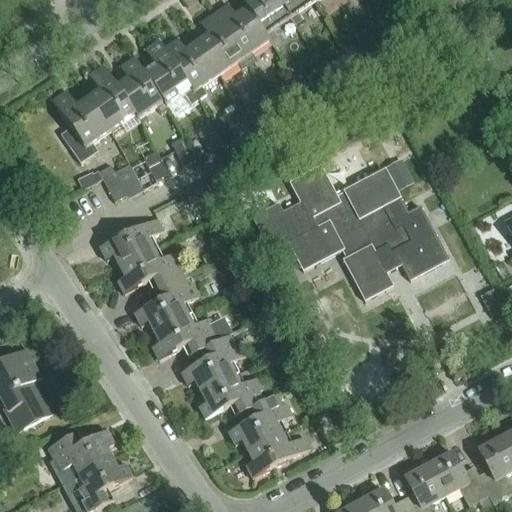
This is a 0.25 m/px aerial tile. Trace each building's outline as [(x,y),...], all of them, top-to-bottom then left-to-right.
[(273,34),(290,22),(274,0),(236,0),(245,12),(246,12),(269,45),(270,46),(278,40),(273,34)] [(298,16),(315,5),(312,0),(274,0),(290,22),(295,29),(304,24),(298,16)] [(212,18),(244,62),(248,69),(257,63),(252,56),(269,45),(246,12),(245,12),(234,20),(226,8),(212,18)] [(219,79),(237,66),(242,73),(248,69),(244,62),(212,18),(199,27),(207,39),(196,47),(219,79)] [(379,54),(366,31),(354,38),(359,49),(366,61),(379,54)] [(202,91),(219,79),(196,47),(185,54),(177,42),(163,51),(191,93),(196,100),(199,103),(206,97),(202,91)] [(190,104),(196,100),(191,93),(163,51),(158,44),(144,54),(156,70),(145,77),(144,78),(167,110),(185,97),(190,104)] [(359,49),(345,57),(358,82),(373,74),(366,61),(359,49)] [(139,123),(157,111),(162,118),(169,113),(167,110),(144,78),(145,77),(133,61),(119,71),(127,83),(116,90),(137,119),(139,123)] [(317,71),(330,94),(342,88),(330,64),(317,71)] [(141,125),(139,123),(137,119),(116,90),(102,69),(88,79),(99,96),(88,103),(111,136),(129,124),(134,130),(141,125)] [(318,101),(330,94),(317,71),(305,77),(318,101)] [(265,99),(277,122),(289,116),(277,92),(265,99)] [(98,156),(93,148),(111,136),(88,103),(77,111),(66,95),(52,104),(71,132),(61,139),(81,168),(98,156)] [(265,128),(277,122),(265,99),(253,105),(265,128)] [(211,127),(224,150),(236,144),(224,120),(211,127)] [(211,157),(224,150),(211,127),(199,134),(211,157)] [(196,165),(184,142),(171,148),(183,172),(196,165)] [(168,179),(156,156),(144,162),(156,185),(168,179)] [(400,160),(384,168),(392,184),(407,176),(400,160)] [(116,204),(128,198),(116,175),(113,168),(100,175),(116,204)] [(278,208),(251,223),(269,257),(287,248),(303,277),(341,256),(345,263),(342,264),(364,307),(394,291),(385,275),(400,267),(410,286),(449,266),(421,211),(409,218),(400,202),(385,172),(342,195),(343,197),(337,201),(320,170),(288,187),(299,208),(282,217),(278,208)] [(93,176),(78,183),(83,193),(98,186),(93,176)] [(207,187),(185,198),(190,210),(213,198),(207,187)] [(115,262),(120,272),(153,254),(147,243),(163,235),(157,223),(100,252),(107,266),(115,262)] [(153,282),(159,293),(182,281),(176,270),(181,268),(175,256),(159,265),(153,254),(120,272),(126,283),(118,287),(124,297),(153,282)] [(510,279),(503,267),(494,271),(501,284),(510,279)] [(149,327),(155,338),(188,321),(182,309),(198,300),(192,289),(187,291),(182,281),(159,293),(164,304),(135,319),(141,331),(149,327)] [(224,321),(212,327),(210,323),(194,331),(188,321),(155,338),(160,348),(153,352),(159,364),(188,349),(193,359),(205,352),(217,347),(230,340),(233,338),(224,321)] [(320,321),(302,330),(309,345),(328,336),(320,321)] [(181,377),(187,389),(195,385),(201,397),(235,379),(230,369),(246,360),(240,348),(236,350),(230,340),(217,347),(205,352),(210,362),(181,377)] [(0,367),(0,407),(17,438),(52,419),(34,386),(41,383),(26,354),(0,367)] [(240,418),(252,411),(264,406),(259,395),(263,393),(258,382),(241,390),(235,379),(201,397),(205,406),(198,410),(205,423),(235,407),(240,418)] [(243,444),(249,455),(281,438),(275,427),(292,418),(286,407),(282,409),(277,399),(264,406),(252,411),(257,421),(229,436),(235,449),(243,444)] [(338,437),(326,414),(315,420),(327,443),(338,437)] [(511,435),(501,441),(511,461),(511,435)] [(73,469),(78,480),(112,462),(106,451),(113,448),(107,436),(78,451),(73,441),(48,454),(54,465),(50,467),(56,478),(73,469)] [(286,449),(281,438),(249,455),(255,466),(246,470),(252,482),(309,452),(303,441),(286,449)] [(511,495),(504,480),(511,476),(511,461),(501,441),(478,454),(491,480),(481,486),(487,499),(492,509),(511,498),(511,495)] [(467,510),(487,499),(481,486),(476,477),(465,483),(451,457),(427,470),(444,500),(458,493),(467,510)] [(112,462),(78,480),(84,492),(67,500),(73,511),(78,510),(79,511),(100,511),(108,508),(102,497),(131,482),(125,469),(118,473),(112,462)] [(432,511),(430,508),(444,500),(427,470),(404,482),(417,508),(409,511),(432,511)] [(393,511),(383,493),(359,506),(362,511),(393,511)]
